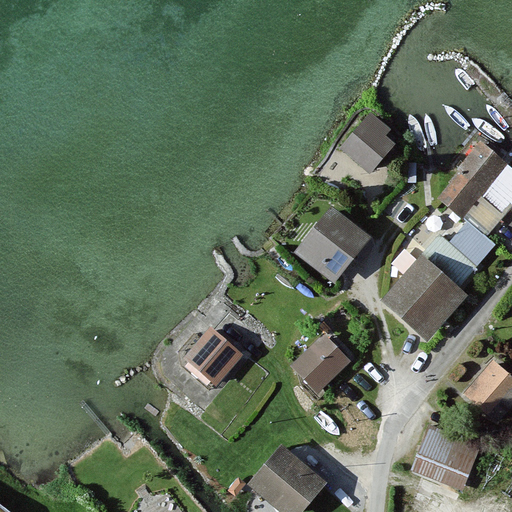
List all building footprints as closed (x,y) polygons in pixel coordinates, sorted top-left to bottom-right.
[(371,118),(342,152),(370,176),(393,149),(383,140),(389,133),(371,118)] [(511,172),(484,150),(441,202),(487,238),(511,206),(511,172)] [(332,213),(297,257),(334,286),(369,242),(332,213)] [(441,238),(383,305),(426,342),(463,299),(455,292),(494,247),(468,225),(450,246),(441,238)] [(211,333),(187,362),(216,387),(240,358),(211,333)] [(326,339),(294,368),(317,393),(349,364),(326,339)] [(511,379),(494,364),(466,397),(495,422),(511,402),(511,379)] [(480,447),(430,428),(413,472),(462,492),(480,447)] [(282,453),(251,490),(277,511),(303,511),(324,487),(282,453)]
